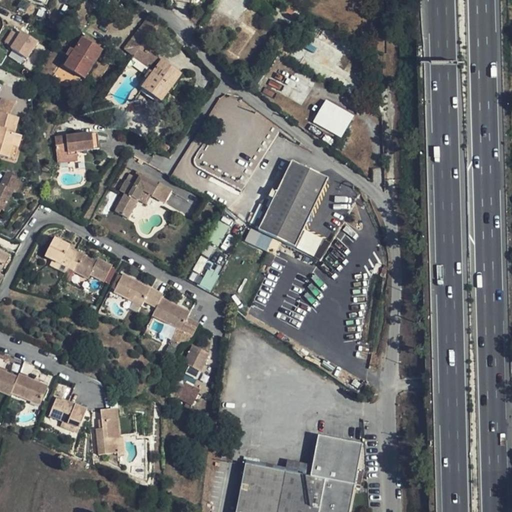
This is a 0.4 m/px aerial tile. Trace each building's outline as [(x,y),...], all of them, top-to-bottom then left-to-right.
[(236,19),(248,0),(226,0),(220,8),(236,19)] [(292,28),(301,13),(288,4),(278,18),(282,21),(280,24),(282,26),(280,28),(287,33),(291,27),(292,28)] [(144,18),(123,51),(150,67),(159,52),(149,46),(160,28),(144,18)] [(343,52),(350,41),(315,21),(308,32),(316,36),(303,55),(324,67),(335,48),(343,52)] [(22,32),(11,48),(27,58),(38,42),(22,32)] [(316,36),(308,32),(292,46),(286,56),(352,97),(358,88),(331,71),(324,67),(303,55),(316,36)] [(82,38),(99,48),(102,44),(85,34),(82,38)] [(90,62),(99,48),(82,38),(74,51),(69,58),(64,67),(84,80),(94,65),(90,62)] [(358,46),(350,41),(343,52),(351,58),(358,46)] [(65,55),(69,58),(74,51),(70,48),(65,55)] [(102,51),(99,48),(90,62),(94,65),(102,51)] [(331,71),(343,52),(335,48),(324,67),(331,71)] [(278,79),(285,69),(288,64),(279,58),(269,73),(278,79)] [(169,85),(178,72),(161,60),(153,72),(147,80),(141,89),(162,103),(172,88),(169,85)] [(288,64),(285,69),(309,84),(312,79),(288,64)] [(248,80),(253,73),(247,69),(242,76),(248,80)] [(147,80),(153,72),(149,70),(144,78),(147,80)] [(182,75),(178,72),(169,85),(172,88),(182,75)] [(256,92),(282,109),(287,101),(293,93),(267,76),(256,92)] [(312,79),(309,84),(305,90),(315,97),(323,102),(327,98),(338,105),(339,103),(343,97),(312,79)] [(159,107),(162,103),(141,89),(138,92),(159,107)] [(315,97),(305,90),(296,104),(306,110),(315,97)] [(323,127),(338,105),(327,98),(323,102),(315,97),(306,110),(314,116),(312,119),(323,127)] [(363,110),(343,97),(339,103),(359,116),(363,110)] [(0,113),(8,116),(15,103),(0,98),(0,113)] [(287,101),(282,109),(281,111),(290,117),(297,108),(287,101)] [(16,118),(8,116),(0,113),(0,156),(9,159),(13,147),(18,149),(21,137),(14,135),(16,128),(14,127),(16,118)] [(172,146),(179,135),(169,129),(162,140),(172,146)] [(92,140),(92,134),(55,138),(57,164),(68,162),(67,153),(76,152),(99,149),(98,139),(92,140)] [(13,147),(9,159),(15,160),(18,149),(13,147)] [(67,153),(68,162),(77,161),(76,152),(67,153)] [(258,232),(273,239),(274,238),(294,248),(327,179),(291,162),(258,232)] [(137,172),(134,178),(131,184),(126,181),(121,190),(125,193),(115,212),(127,219),(137,200),(143,190),(151,195),(165,203),(171,191),(137,172)] [(13,193),(20,179),(5,173),(0,182),(0,210),(2,212),(12,192),(13,193)] [(131,184),(134,178),(128,175),(126,181),(131,184)] [(146,204),(151,195),(143,190),(137,200),(146,204)] [(218,246),(229,227),(219,221),(207,239),(218,246)] [(258,232),(251,228),(248,234),(271,245),(273,239),(258,232)] [(271,245),(248,234),(244,241),(267,252),(271,245)] [(68,266),(76,251),(69,248),(70,246),(54,238),(44,257),(52,261),(60,265),(61,262),(68,266)] [(0,272),(8,256),(0,251),(0,272)] [(98,258),(97,260),(96,262),(91,259),(76,251),(68,266),(67,269),(87,280),(89,276),(103,283),(112,266),(98,258)] [(64,274),(67,269),(68,266),(61,262),(60,265),(52,261),(50,266),(64,274)] [(375,269),(379,271),(381,271),(382,272),(384,267),(377,264),(375,269)] [(199,285),(209,291),(220,271),(209,265),(199,285)] [(144,303),(156,309),(161,298),(163,295),(123,274),(114,293),(132,302),(134,298),(144,303)] [(141,307),(144,303),(134,298),(132,302),(141,307)] [(161,298),(156,309),(152,317),(188,335),(195,323),(188,319),(190,313),(161,298)] [(200,373),(209,355),(192,346),(183,364),(200,373)] [(10,394),(17,378),(0,370),(0,393),(9,397),(10,394)] [(38,383),(34,382),(18,375),(17,378),(10,394),(39,407),(48,387),(38,383)] [(192,405),(197,394),(183,387),(178,398),(192,405)] [(79,430),(87,411),(56,398),(49,417),(79,430)] [(115,439),(120,438),(117,410),(100,411),(101,421),(102,430),(98,430),(96,430),(99,455),(117,454),(115,439)] [(348,511),(362,445),(318,436),(313,466),(310,477),(299,475),(291,511),(348,511)] [(122,438),(120,438),(115,439),(117,454),(117,456),(124,456),(122,438)] [(310,477),(313,466),(289,461),(288,468),(246,460),(245,465),(299,475),(310,477)] [(291,511),(299,475),(245,465),(236,511),(291,511)]
